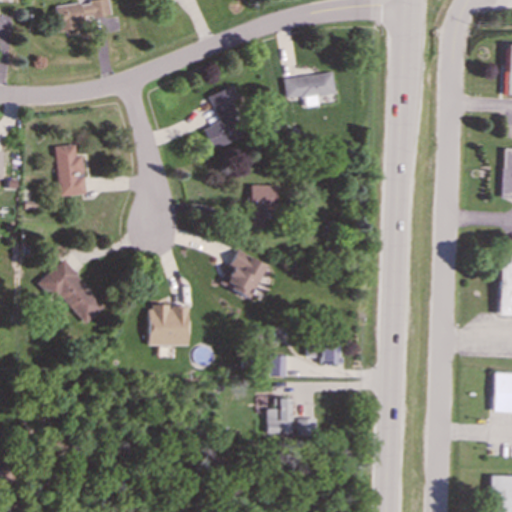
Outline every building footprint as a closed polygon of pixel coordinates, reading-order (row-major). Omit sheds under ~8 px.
[(90,0),(51,5),(54,30),(80,27),(79,19),(108,15),(106,0),(90,0)] [(511,43),(505,43),(503,95),(511,95),(511,43)] [(332,93),(329,72),(281,77),(283,98),(301,96),(302,106),(315,104),(314,95),(332,93)] [(205,95),(216,121),(200,127),(208,149),(243,135),(229,99),(234,97),(229,85),(205,95)] [(80,154),(73,154),(72,144),(53,145),(55,195),(82,194),(80,154)] [(511,148),(499,148),(498,197),(511,197),(511,148)] [(261,226),(262,209),(273,209),(274,184),(246,184),(245,225),(261,226)] [(262,263),(232,250),(217,284),(246,297),(262,263)] [(511,315),(511,256),(497,256),(495,315),(511,315)] [(102,305),(59,259),(34,282),(51,300),(56,295),(83,323),(102,305)] [(145,344),(184,345),(185,305),(165,305),(165,304),(146,303),(145,344)] [(304,356),(316,356),(317,364),(336,364),(336,343),(304,343),(304,356)] [(266,375),(283,375),(283,355),(267,355),(266,375)] [(511,373),(490,373),(489,411),(511,411),(511,373)] [(263,433),(288,433),(288,397),(270,398),(270,408),(263,408),(263,433)] [(511,511),(511,475),(487,475),(485,511),(511,511)]
